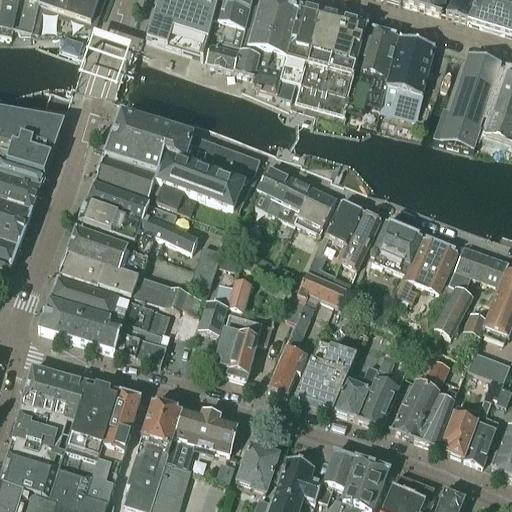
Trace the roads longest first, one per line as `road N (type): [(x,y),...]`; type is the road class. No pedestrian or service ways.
road 1 (tertiary): [(505,511),(313,437),(15,354)]
road 2 (residential): [(511,260),(124,117)]
road 3 (tertiary): [(15,354),(128,0)]
road 4 (residential): [(293,0),(511,57)]
